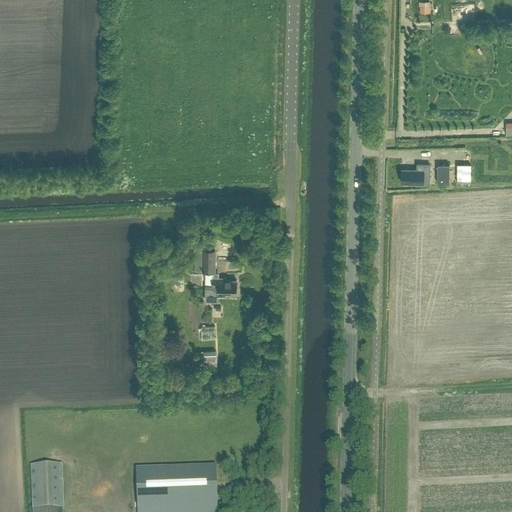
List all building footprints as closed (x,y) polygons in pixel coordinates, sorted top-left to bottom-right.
[(428,0),(417,0),(418,12),(429,12),(428,0)] [(402,170),(401,182),(416,182),(416,184),(429,185),(430,164),(417,164),(417,170),(402,170)] [(457,182),(470,182),(471,165),(457,164),(457,182)] [(449,183),(450,165),(438,165),(437,183),(449,183)] [(215,272),(215,251),(203,251),(203,272),(215,272)] [(155,261),(160,268),(168,263),(164,256),(155,261)] [(236,296),(237,280),(226,280),(226,278),(212,278),(212,286),(206,286),(205,300),(219,300),(219,295),(236,296)] [(62,511),(60,468),(30,469),(29,469),(30,511),(62,511)] [(137,511),(217,511),(216,468),(136,471),(137,511)]
